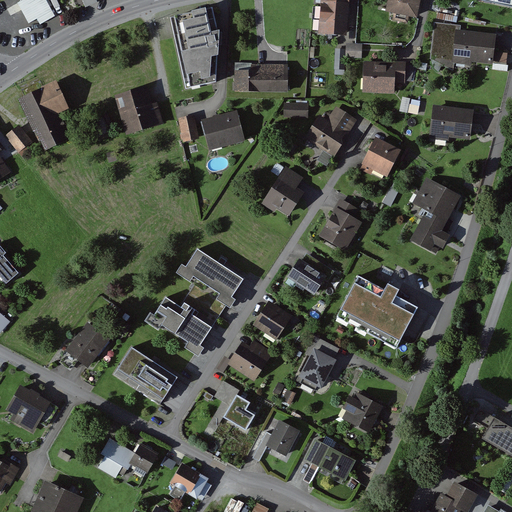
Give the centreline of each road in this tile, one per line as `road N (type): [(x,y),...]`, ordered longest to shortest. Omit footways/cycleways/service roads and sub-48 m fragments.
road 1 (residential): [(363,511),(446,312),(511,90)]
road 2 (residential): [(168,437),(352,152)]
road 3 (residential): [(0,347),(168,437)]
road 4 (tertiary): [(1,78),(73,32),(160,0)]
road 5 (residential): [(168,437),(323,511)]
road 6 (residential): [(469,386),(413,511)]
road 7 (residential): [(511,263),(469,386)]
